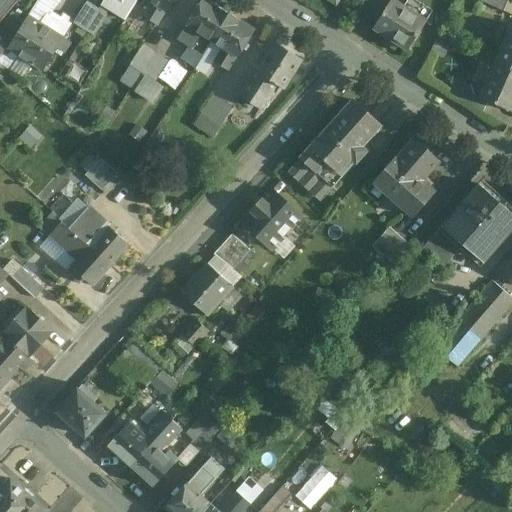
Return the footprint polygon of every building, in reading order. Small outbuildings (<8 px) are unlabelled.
[(0,0),(0,14),(12,0),(0,0)] [(41,0),(38,7),(52,14),(59,0),(41,0)] [(173,0),(148,0),(152,2),(143,16),(158,25),(173,0)] [(229,14),(207,0),(201,0),(177,37),(193,48),(202,34),(212,41),(212,40),(229,14)] [(429,23),(393,0),(391,0),(374,28),(411,51),(429,23)] [(508,0),(483,0),(482,6),(503,14),(508,0)] [(98,31),(106,10),(85,2),(77,23),(98,31)] [(255,30),(229,13),(229,14),(212,40),(223,47),(214,61),(229,71),(255,30)] [(64,38),(29,15),(14,39),(8,48),(8,49),(43,71),(64,38)] [(14,39),(0,26),(0,44),(5,49),(5,50),(7,51),(8,49),(8,48),(14,39)] [(511,26),(496,60),(511,67),(511,26)] [(302,60),(274,42),(240,94),(260,107),(276,83),(284,88),(302,60)] [(143,44),(130,64),(142,72),(155,51),(143,44)] [(155,51),(142,72),(155,80),(168,60),(155,51)] [(511,108),(511,67),(496,60),(493,68),(480,62),(474,77),(486,83),(480,97),(511,111),(511,108)] [(224,101),(213,94),(200,114),(211,121),(224,101)] [(224,101),(211,121),(220,126),(233,106),(224,101)] [(354,101),(300,159),(308,165),(296,179),(313,194),(325,181),(333,188),(357,162),(366,152),(366,151),(362,147),(381,126),(354,101)] [(416,141),(399,160),(397,158),(376,183),(414,217),(436,192),(423,181),(440,162),(416,141)] [(117,173),(100,157),(85,174),(102,189),(117,173)] [(511,232),(511,214),(478,185),(423,247),(445,267),(464,245),(485,263),(511,232)] [(283,200),(272,190),(243,223),(272,249),(301,217),(283,200)] [(131,245),(88,206),(68,227),(88,246),(111,266),(131,245)] [(68,227),(61,221),(49,234),(54,239),(60,245),(61,245),(76,259),(67,269),(78,279),(81,276),(93,286),(111,266),(88,246),(68,227)] [(410,244),(391,227),(374,246),(393,263),(410,244)] [(250,250),(232,234),(214,254),(233,269),(250,250)] [(233,286),(208,264),(183,291),(208,314),(233,286)] [(43,289),(20,269),(12,277),(35,298),(43,289)] [(511,296),(494,281),(460,320),(461,321),(480,338),(481,339),(511,302),(511,296)] [(27,308),(3,334),(0,330),(0,367),(10,377),(20,366),(25,370),(33,361),(29,356),(52,331),(27,308)] [(210,330),(197,319),(184,334),(196,345),(210,330)] [(480,338),(461,321),(450,333),(470,350),(480,338)] [(156,359),(135,339),(127,347),(148,368),(156,359)] [(0,388),(10,377),(0,367),(0,388)] [(97,398),(84,385),(67,404),(64,404),(62,405),(60,406),(59,409),(59,412),(60,414),(62,416),(65,416),(68,416),(87,434),(106,413),(94,402),(97,398)] [(145,434),(131,422),(110,445),(132,465),(173,419),(173,418),(163,410),(149,426),(150,427),(145,434)] [(223,423),(207,410),(198,420),(214,434),(223,423)] [(191,420),(180,411),(173,418),(173,419),(184,428),(191,420)] [(173,419),(132,465),(154,484),(175,461),(162,450),(168,443),(169,444),(184,428),(173,419)] [(214,434),(198,420),(179,441),(197,456),(215,435),(214,434)] [(206,464),(168,507),(173,511),(202,511),(211,503),(202,495),(220,476),(206,464)] [(498,484),(483,470),(474,480),(489,493),(498,484)] [(273,479),(251,504),(259,511),(287,481),(279,473),(273,480),(273,479)] [(240,489),(251,498),(260,488),(249,478),(240,489)] [(47,511),(11,479),(0,491),(0,511),(47,511)] [(220,510),(211,503),(202,511),(243,511),(251,504),(237,491),(220,510)]
